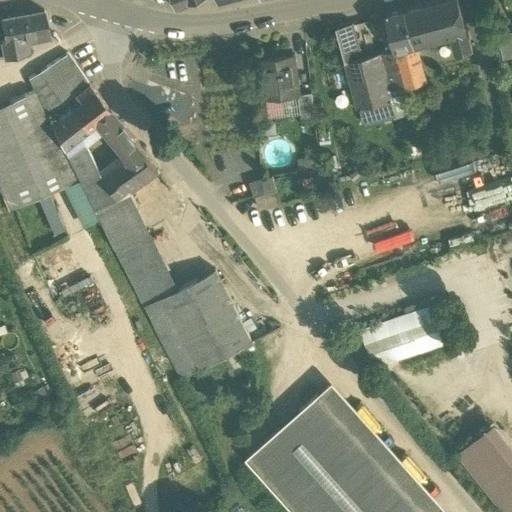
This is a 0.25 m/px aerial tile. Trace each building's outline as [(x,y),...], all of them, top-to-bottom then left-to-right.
[(188,0),(171,0),(174,9),(190,3),(188,0)] [(458,0),(439,0),(422,5),(431,41),(449,36),(467,31),(458,0)] [(422,5),(405,9),(415,45),(431,41),(422,5)] [(405,9),(385,15),(395,50),(415,45),(405,9)] [(44,11),(0,19),(4,41),(4,42),(25,38),(49,33),(44,11)] [(353,24),(336,28),(345,62),(362,58),(353,24)] [(467,31),(449,36),(459,71),(477,66),(467,31)] [(511,31),(498,34),(503,58),(511,55),(511,31)] [(25,38),(4,42),(4,41),(1,42),(6,57),(27,51),(25,38)] [(415,45),(395,50),(405,87),(425,81),(415,45)] [(395,50),(378,54),(388,91),(389,91),(404,87),(405,87),(395,50)] [(68,54),(47,68),(61,91),(68,86),(75,96),(88,85),(68,54)] [(362,58),(345,62),(358,108),(389,100),(391,99),(389,91),(388,91),(378,54),(362,58)] [(294,55),(258,59),(264,100),(282,98),(282,97),(299,95),(294,55)] [(47,68),(29,79),(35,92),(47,117),(75,96),(68,86),(61,91),(47,68)] [(88,86),(76,97),(82,103),(52,126),(63,148),(79,136),(96,123),(125,157),(145,181),(157,173),(141,149),(141,148),(109,110),(88,86)] [(404,87),(389,91),(391,99),(389,100),(393,113),(394,118),(411,112),(404,87)] [(0,106),(0,192),(9,212),(79,181),(47,117),(35,92),(0,106)] [(311,94),(298,96),(300,116),(314,114),(311,94)] [(389,100),(363,107),(367,121),(393,113),(389,100)] [(79,136),(63,148),(83,189),(100,177),(79,136)] [(100,177),(83,189),(96,215),(129,192),(145,181),(125,157),(100,177)] [(271,177),(249,183),(253,198),(255,198),(276,191),(271,177)] [(276,191),(255,198),(258,209),(279,203),(276,191)] [(129,192),(96,215),(114,252),(142,235),(149,231),(129,192)] [(49,206),(54,232),(68,229),(62,203),(49,206)] [(142,235),(114,252),(123,269),(150,252),(142,235)] [(150,252),(123,269),(143,307),(177,290),(157,248),(150,252)] [(177,290),(143,307),(180,380),(222,358),(233,352),(252,342),(215,270),(177,290)] [(360,329),(373,368),(454,342),(441,303),(360,329)] [(233,352),(222,358),(232,376),(243,370),(233,352)] [(439,511),(445,508),(332,381),(317,394),(421,511),(439,511)] [(421,511),(317,394),(245,458),(293,511),(421,511)] [(511,511),(511,446),(493,423),(457,452),(504,511),(511,511)]
